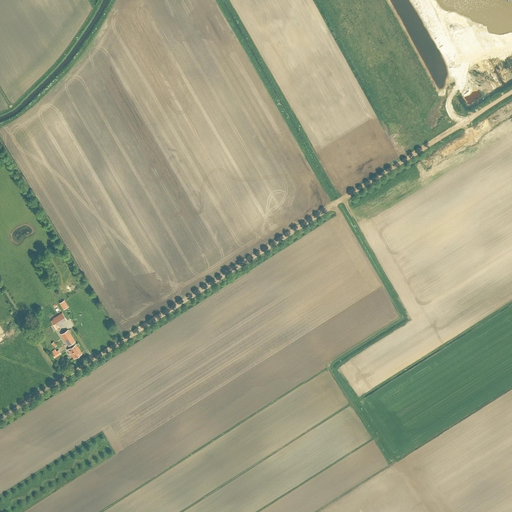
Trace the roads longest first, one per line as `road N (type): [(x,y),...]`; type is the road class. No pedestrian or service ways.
road 1 (track): [(91,360),(428,146)]
road 2 (residential): [(328,0),(436,204),(444,207),(511,164)]
